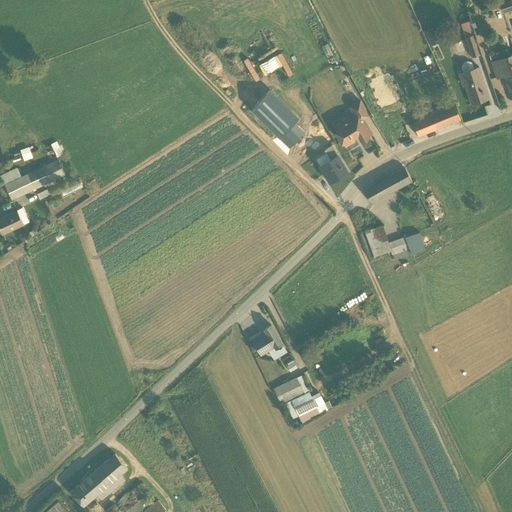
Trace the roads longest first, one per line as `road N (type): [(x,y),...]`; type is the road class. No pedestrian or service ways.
road 1 (unclassified): [(25,511),(340,214),(360,185),(426,145),(511,118)]
road 2 (track): [(478,511),(340,214)]
road 3 (track): [(344,209),(256,133),(177,50),(143,0)]
